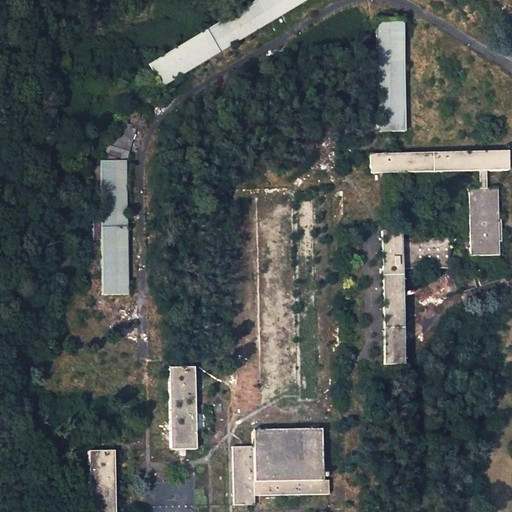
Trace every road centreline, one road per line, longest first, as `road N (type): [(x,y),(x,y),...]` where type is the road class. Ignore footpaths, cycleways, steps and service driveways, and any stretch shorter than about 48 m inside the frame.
road 1 (residential): [(360,0),(156,121),(141,149),(148,491)]
road 2 (residential): [(511,69),(398,2),(380,0)]
